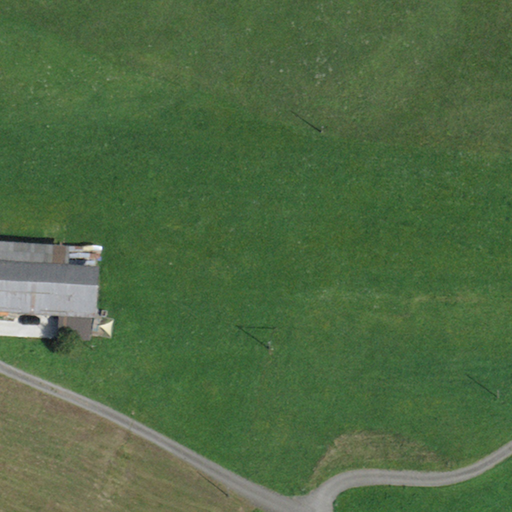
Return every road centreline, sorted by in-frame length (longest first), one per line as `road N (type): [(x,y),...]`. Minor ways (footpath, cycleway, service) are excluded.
road 1 (unclassified): [(292,511),(0,367)]
road 2 (track): [(315,511),(345,477),(467,475),(511,446)]
